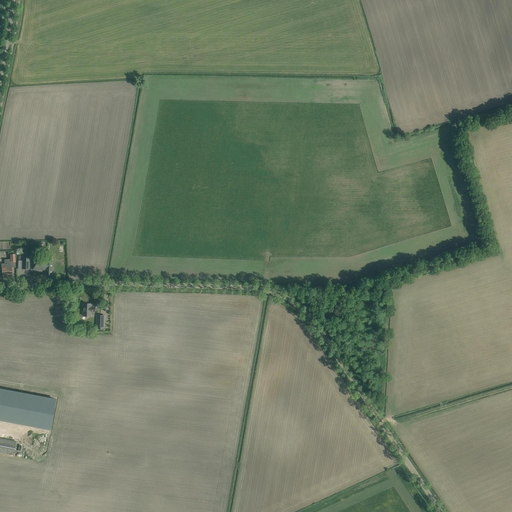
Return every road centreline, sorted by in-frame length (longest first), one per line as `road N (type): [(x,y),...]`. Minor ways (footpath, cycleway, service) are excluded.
road 1 (unclassified): [(441,511),(313,321),(288,299),(251,287),(0,288)]
road 2 (track): [(511,386),(381,422)]
